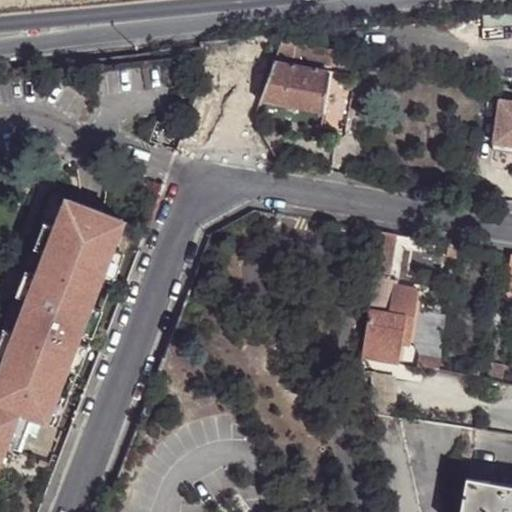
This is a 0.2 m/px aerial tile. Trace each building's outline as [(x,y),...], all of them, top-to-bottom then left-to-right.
[(331,49),(280,41),(274,57),(329,66),(331,49)] [(259,100),(322,111),(328,72),(272,62),(259,100)] [(511,100),(499,99),(493,142),(511,144),(511,100)] [(511,144),(493,142),(492,149),(511,151),(511,144)] [(0,449),(4,451),(8,440),(20,410),(30,414),(42,418),(53,390),(60,392),(70,366),(80,339),(84,331),(94,303),(107,271),(116,246),(117,244),(114,243),(124,216),(70,195),(60,222),(57,221),(46,249),(37,271),(28,295),(15,328),(5,353),(0,366),(0,449)] [(46,249),(56,223),(47,219),(37,246),(46,249)] [(395,234),(381,232),(375,263),(390,267),(395,234)] [(116,246),(107,271),(116,275),(125,250),(116,246)] [(28,295),(37,271),(28,267),(19,292),(28,295)] [(387,312),(392,284),(395,285),(396,278),(373,275),(369,301),(375,302),(374,309),(387,312)] [(359,355),(396,362),(399,341),(408,344),(416,289),(395,285),(392,284),(387,312),(374,309),(375,302),(369,301),(359,355)] [(94,303),(84,331),(93,334),(103,306),(94,303)] [(0,350),(5,353),(15,328),(6,324),(0,339),(0,350)] [(80,339),(70,366),(79,369),(90,342),(80,339)] [(424,366),(427,351),(416,350),(413,365),(424,366)] [(439,354),(427,351),(424,366),(437,368),(439,354)] [(486,364),(483,376),(505,381),(507,367),(486,364)] [(396,414),(396,377),(361,370),(371,410),(396,414)] [(53,390),(42,418),(57,424),(68,396),(60,392),(53,390)] [(20,410),(8,440),(18,444),(30,414),(20,410)] [(396,414),(371,410),(386,474),(394,511),(421,511),(400,415),(396,414)] [(0,449),(0,471),(3,472),(11,454),(4,451),(0,449)] [(461,511),(511,511),(511,485),(468,478),(461,511)]
